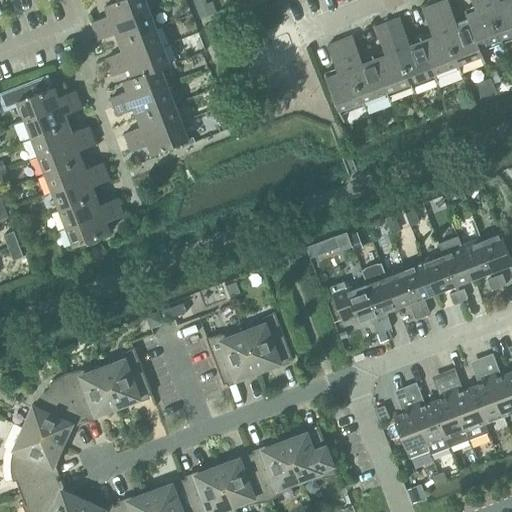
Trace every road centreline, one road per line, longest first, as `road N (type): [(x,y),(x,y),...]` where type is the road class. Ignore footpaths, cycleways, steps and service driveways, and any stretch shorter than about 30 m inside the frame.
road 1 (residential): [(84,482),(345,380)]
road 2 (residential): [(345,380),(511,317)]
road 3 (residential): [(397,511),(345,380)]
